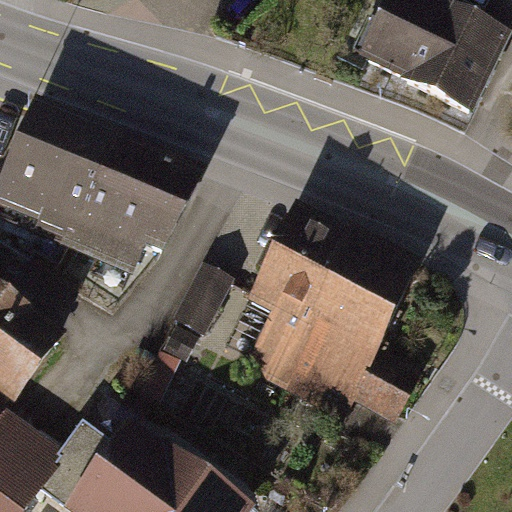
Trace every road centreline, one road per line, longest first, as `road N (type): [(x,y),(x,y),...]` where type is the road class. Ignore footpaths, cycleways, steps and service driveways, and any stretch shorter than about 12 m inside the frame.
road 1 (tertiary): [(511,243),(430,195),(0,34)]
road 2 (residential): [(408,511),(511,368)]
